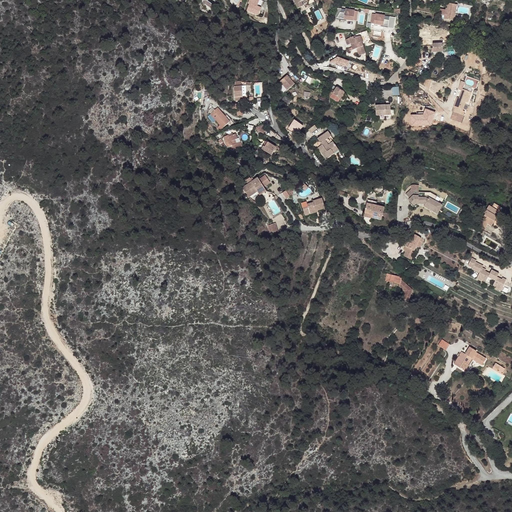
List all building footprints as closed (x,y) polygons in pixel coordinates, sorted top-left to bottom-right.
[(261,7),(257,6),(259,0),(248,0),(248,2),(249,3),(247,10),(258,14),(261,7)] [(293,0),(298,9),(304,6),(303,5),(301,2),(305,0),(293,0)] [(457,4),(447,2),(446,9),(444,18),(454,20),(457,4)] [(342,9),(338,9),(335,14),(339,15),(336,20),(344,21),(344,19),(347,20),(353,21),(355,12),(345,10),(345,13),(340,13),(342,9)] [(384,17),(375,15),(373,24),(382,26),(382,28),(387,28),(388,21),(383,20),(384,17)] [(354,37),(346,40),(347,45),(351,44),(353,50),(357,49),(359,56),(368,53),(362,33),(353,36),(354,37)] [(347,68),(349,61),(334,56),(332,63),(347,68)] [(282,89),(285,92),(287,90),(288,91),(290,89),(290,88),(294,84),(287,76),(280,82),(284,87),(282,89)] [(242,96),(242,86),(241,86),(240,81),(234,82),(235,86),(234,86),(234,90),(234,96),(235,100),(242,100),(242,96)] [(333,94),(332,94),(330,97),(338,102),(345,93),(337,87),(335,91),(332,89),(330,92),(333,94)] [(471,92),(462,89),(459,98),(458,102),(456,101),(454,108),(456,108),(454,112),(464,115),(465,111),(463,111),(466,101),(468,102),(471,92)] [(198,91),(204,98),(207,96),(203,92),(200,90),(198,91)] [(391,107),(376,106),(376,115),(390,116),(391,107)] [(229,121),(217,107),(213,110),(214,112),(211,115),(222,127),(227,123),(229,121)] [(423,111),(423,114),(410,114),(410,126),(433,126),(433,111),(423,111)] [(293,120),(287,130),(297,136),(303,126),(293,120)] [(328,131),(318,138),(323,145),(319,148),(326,159),(334,153),(335,155),(340,151),(330,137),(331,136),(328,131)] [(228,136),(228,135),(223,137),(227,147),(231,145),(233,150),(241,146),(239,142),(237,143),(235,139),(238,138),(235,133),(232,134),(228,136)] [(262,147),(262,148),(271,155),(276,147),(267,142),(265,147),(264,148),(262,147)] [(260,175),(244,185),(250,194),(259,188),(261,192),(268,187),(260,175)] [(410,190),(405,195),(410,199),(408,200),(413,206),(416,204),(423,204),(425,204),(424,206),(433,211),(438,203),(434,201),(436,196),(429,192),(418,192),(418,190),(410,190)] [(310,214),(316,212),(316,211),(319,210),(325,208),(322,198),(313,201),(313,203),(308,204),(308,206),(303,208),(305,213),(309,211),(310,214)] [(367,200),(365,212),(366,212),(373,214),(372,218),(381,220),(384,207),(376,206),(376,201),(367,200)] [(442,205),(438,203),(433,211),(437,213),(442,205)] [(492,207),(489,205),(483,214),(485,215),(482,220),(488,224),(492,226),(497,216),(495,215),(498,210),(492,207)] [(270,225),(272,232),(281,231),(278,222),(270,225)] [(406,241),(407,242),(403,249),(404,250),(404,251),(405,251),(403,255),(411,260),(414,255),(413,254),(417,246),(419,248),(424,239),(415,234),(413,237),(410,235),(406,241)] [(501,290),(506,279),(503,277),(502,279),(497,277),(499,273),(492,270),(490,273),(485,271),(486,269),(482,267),(483,265),(476,262),(477,260),(472,257),(468,265),(473,267),(472,268),(480,272),(477,278),(482,281),(483,279),(486,281),(488,276),(495,280),(493,284),(497,286),(496,288),(501,290)] [(399,277),(388,273),(386,280),(399,285),(399,286),(405,291),(403,300),(409,301),(412,290),(400,279),(401,278),(399,277)] [(442,340),(438,346),(446,350),(450,344),(442,340)] [(466,354),(462,352),(454,364),(465,371),(469,366),(468,365),(472,359),(482,365),(486,359),(476,353),(477,352),(470,348),(466,354)]
